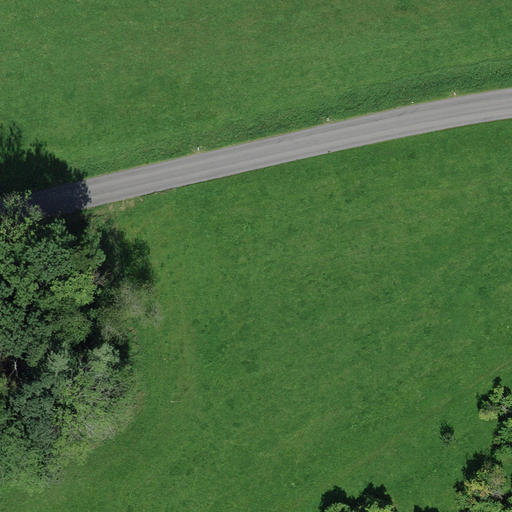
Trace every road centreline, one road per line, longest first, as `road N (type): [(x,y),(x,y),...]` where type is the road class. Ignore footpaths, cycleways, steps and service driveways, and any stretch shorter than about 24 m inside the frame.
road 1 (unclassified): [(511,105),(0,216)]
road 2 (track): [(301,511),(511,372)]
